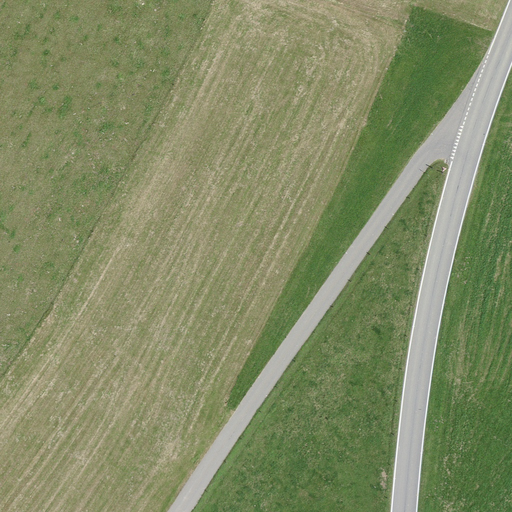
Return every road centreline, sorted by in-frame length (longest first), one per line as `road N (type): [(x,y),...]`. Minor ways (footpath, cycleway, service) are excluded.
road 1 (unclassified): [(180,511),(424,155),(485,107)]
road 2 (tertiary): [(485,107),(441,264),(403,511)]
